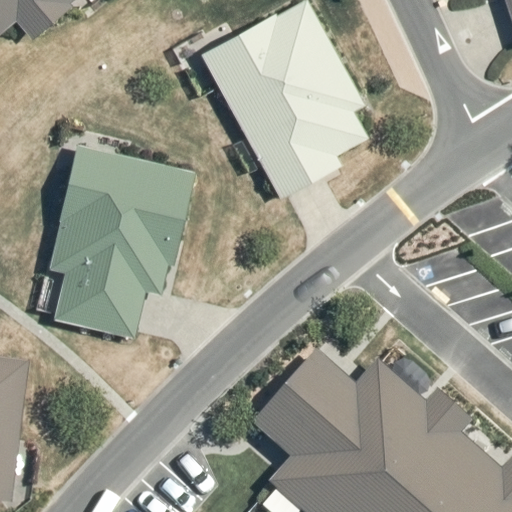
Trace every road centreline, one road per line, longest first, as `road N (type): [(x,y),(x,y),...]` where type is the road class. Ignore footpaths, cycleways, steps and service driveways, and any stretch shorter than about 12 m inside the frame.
road 1 (residential): [(72,511),(258,322),(484,150)]
road 2 (residential): [(410,0),(484,150)]
